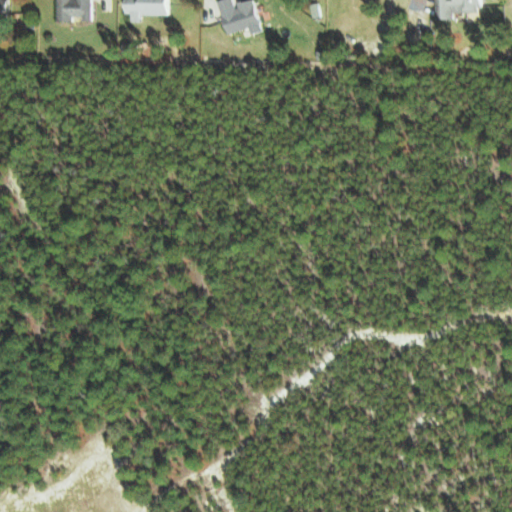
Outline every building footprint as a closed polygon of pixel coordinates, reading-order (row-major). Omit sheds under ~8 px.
[(12,0),(0,0),(0,13),(13,13),(12,0)] [(60,0),(60,20),(76,20),(76,18),(95,18),(94,0),(60,0)] [(145,14),(174,15),(173,0),(128,0),(128,13),(135,13),(135,21),(145,21),(145,14)] [(230,34),(253,27),(254,34),(266,31),(258,0),(250,0),(239,3),(238,0),(223,0),(221,1),(230,34)] [(439,0),(440,19),(457,18),(457,12),(486,11),(485,0),(439,0)]
